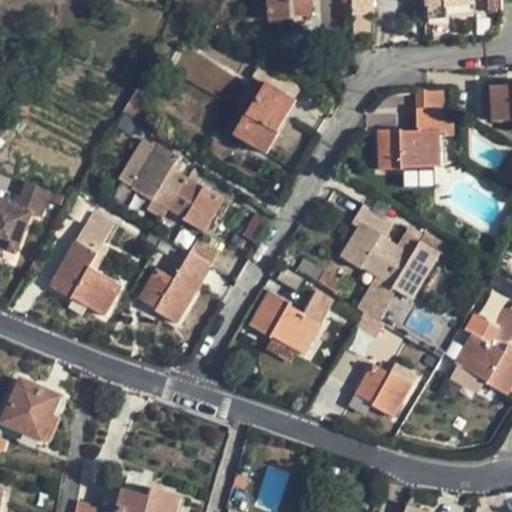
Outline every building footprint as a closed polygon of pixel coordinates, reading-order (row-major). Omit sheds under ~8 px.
[(213,0),(206,19),(228,28),(239,0),(213,0)] [(269,0),(270,20),(295,19),(298,16),(312,16),(311,0),(269,0)] [(472,16),(471,4),(428,6),(428,18),(472,16)] [(187,16),(173,7),(161,38),(176,46),(181,38),(177,35),(181,27),(187,16)] [(353,14),(354,32),(372,31),(371,13),(353,14)] [(208,43),(215,32),(187,16),(181,27),(208,43)] [(366,37),(354,37),(354,51),(367,51),(366,37)] [(294,100),(301,87),(261,63),(253,76),(266,83),(249,115),(245,114),(235,132),(269,153),(281,134),(279,132),(297,102),(294,100)] [(147,71),(141,82),(156,90),(162,80),(147,71)] [(156,90),(141,82),(140,83),(123,111),(126,113),(138,121),(156,90)] [(511,86),(493,87),(494,119),(511,119),(511,86)] [(444,91),(417,91),(417,132),(404,132),(403,131),(379,131),(380,170),(405,169),(406,167),(438,165),(437,132),(445,132),(444,91)] [(136,140),(145,125),(138,121),(126,113),(117,129),(136,140)] [(172,168),(179,157),(159,145),(156,147),(145,139),(121,180),(134,190),(153,201),(170,211),(190,178),(179,172),(172,168)] [(186,160),(179,157),(172,168),(179,172),(186,160)] [(170,211),(184,220),(204,232),(224,199),(190,178),(170,211)] [(51,192),(27,183),(21,197),(17,195),(13,206),(31,213),(41,217),(51,192)] [(0,247),(16,254),(31,213),(13,206),(0,201),(0,247)] [(148,210),(165,220),(170,211),(153,201),(148,210)] [(363,269),(378,278),(398,247),(386,240),(394,224),(364,206),(354,223),(361,227),(343,257),(363,269)] [(170,211),(165,220),(179,228),(184,220),(170,211)] [(115,225),(93,213),(51,288),(73,300),(75,299),(106,316),(122,288),(91,268),(115,225)] [(146,243),(156,249),(162,238),(152,232),(146,243)] [(169,256),(175,246),(162,238),(156,249),(169,256)] [(190,254),(212,267),(220,253),(199,240),(190,254)] [(414,257),(398,247),(378,278),(392,287),(414,300),(442,254),(422,242),(414,257)] [(178,325),(212,267),(190,254),(175,280),(159,270),(141,301),(157,310),(157,312),(178,325)] [(484,283),(492,271),(463,254),(456,265),(484,283)] [(298,291),(304,280),(285,268),(278,279),(298,291)] [(359,275),(375,284),(378,278),(363,269),(359,275)] [(344,283),(327,273),(321,283),(338,293),(344,283)] [(378,278),(375,284),(373,287),(387,296),(392,287),(378,278)] [(359,309),(365,313),(375,319),(387,297),(387,296),(373,287),(359,309)] [(273,336),(300,353),(305,355),(334,303),(319,293),(306,314),(291,306),(292,303),(271,291),(251,325),(272,338),(273,336)] [(498,328),(477,315),(469,330),(475,334),(457,364),(487,382),(486,385),(507,396),(511,388),(511,351),(507,349),(506,351),(490,343),(498,328)] [(392,360),(405,337),(384,324),(371,349),(392,360)] [(293,364),(300,353),(273,336),(272,338),(266,349),(293,364)] [(392,374),(374,364),(358,394),(375,403),(374,407),(394,418),(413,383),(394,372),(392,374)] [(61,398),(24,381),(5,422),(43,438),(61,398)] [(144,489),(141,496),(150,498),(153,492),(144,489)] [(176,511),(180,499),(153,492),(150,498),(141,496),(126,492),(120,511),(104,511),(105,510),(80,504),(78,511),(176,511)]
